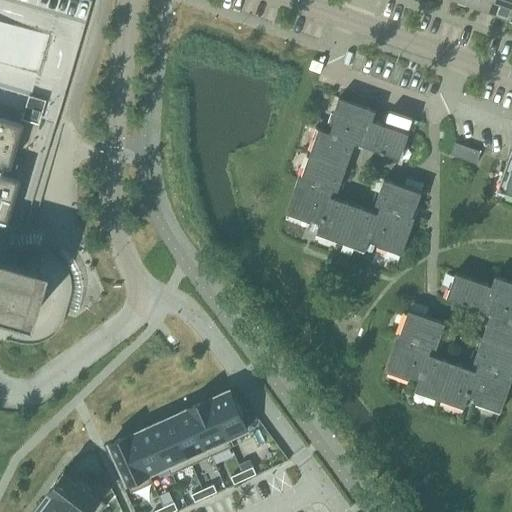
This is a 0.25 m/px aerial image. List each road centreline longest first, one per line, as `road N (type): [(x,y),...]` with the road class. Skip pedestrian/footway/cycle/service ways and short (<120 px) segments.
road 1 (unclassified): [(141,297),(109,188),(129,0)]
road 2 (residential): [(141,297),(194,312),(341,511)]
road 3 (unclassified): [(0,398),(38,391),(117,330),(141,297)]
road 4 (residential): [(351,21),(511,79)]
